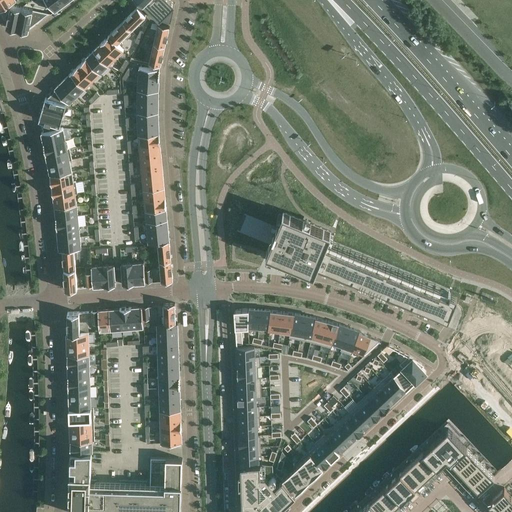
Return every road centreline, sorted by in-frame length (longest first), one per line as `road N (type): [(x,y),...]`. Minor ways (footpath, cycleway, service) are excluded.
road 1 (residential): [(182,0),(167,116),(183,291)]
road 2 (residential): [(0,37),(35,154),(52,300)]
road 3 (primary): [(339,0),(511,190)]
road 4 (residential): [(451,362),(361,310),(319,296),(223,288)]
road 5 (residential): [(231,511),(223,288)]
road 6 (residential): [(190,511),(183,291)]
road 7 (residential): [(451,362),(294,511)]
road 8 (residential): [(52,300),(58,511)]
road 9 (primary): [(511,157),(371,0)]
road 10 (tertiary): [(409,188),(383,192),(347,173),(288,101),(247,77)]
road 11 (unclassified): [(205,100),(191,179),(199,289)]
road 12 (unclassified): [(211,288),(200,181),(215,104)]
road 13 (unclassified): [(206,339),(210,511)]
road 14 (tertiary): [(243,92),(280,120),(322,174),(364,203)]
road 15 (primary): [(323,0),(423,128)]
road 16 (residential): [(52,300),(183,291)]
road 17 (tertiary): [(406,225),(433,249),(483,247),(511,261)]
